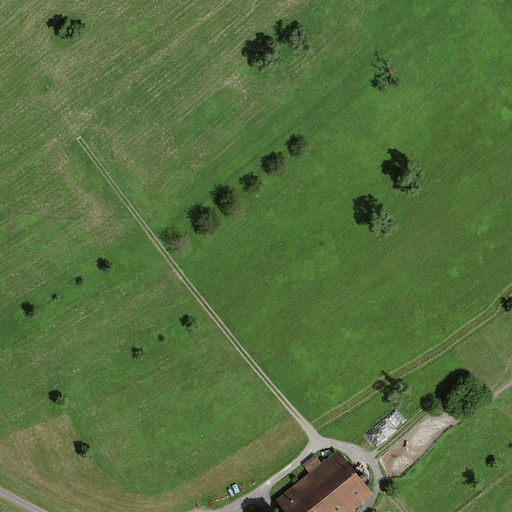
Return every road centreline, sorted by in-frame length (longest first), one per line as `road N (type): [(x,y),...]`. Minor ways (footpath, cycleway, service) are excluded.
road 1 (track): [(318,443),(78,137)]
road 2 (track): [(318,443),(216,511)]
road 3 (track): [(318,443),(366,456),(404,511)]
